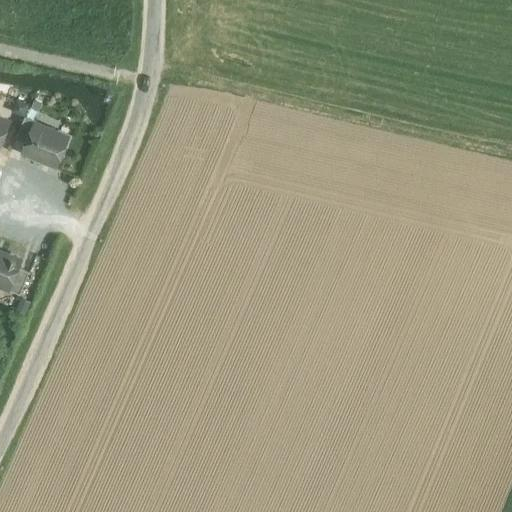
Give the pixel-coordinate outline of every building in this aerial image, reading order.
[(26,115),(17,138),(28,142),(35,124),(36,124),(37,120),(26,115)] [(0,145),(10,122),(0,117),(0,145)] [(36,124),(35,124),(28,142),(25,150),(58,163),(69,138),(36,124)] [(21,261),(0,252),(0,282),(10,287),(11,287),(19,266),(21,261)] [(19,266),(11,287),(10,287),(9,288),(21,293),(30,271),(19,266)]
